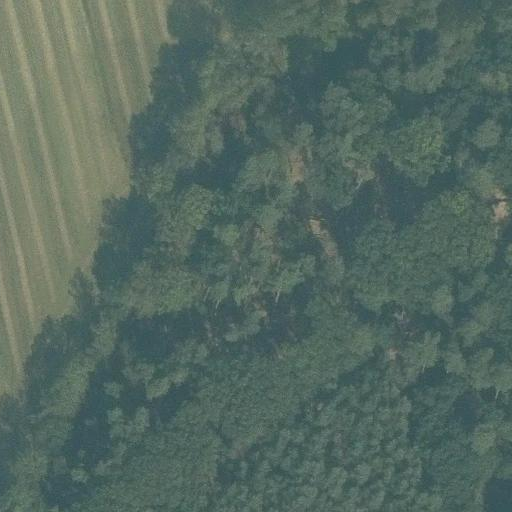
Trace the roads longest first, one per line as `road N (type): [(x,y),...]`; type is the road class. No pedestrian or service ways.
road 1 (track): [(151,511),(511,216)]
road 2 (track): [(482,240),(391,136),(350,0)]
